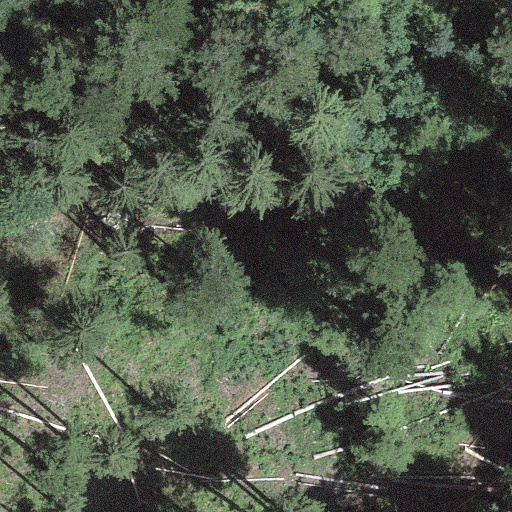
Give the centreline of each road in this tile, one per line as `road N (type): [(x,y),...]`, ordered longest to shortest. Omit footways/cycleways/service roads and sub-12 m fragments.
road 1 (track): [(511,102),(483,115),(453,156),(450,207),(511,292)]
road 2 (track): [(511,399),(383,511)]
